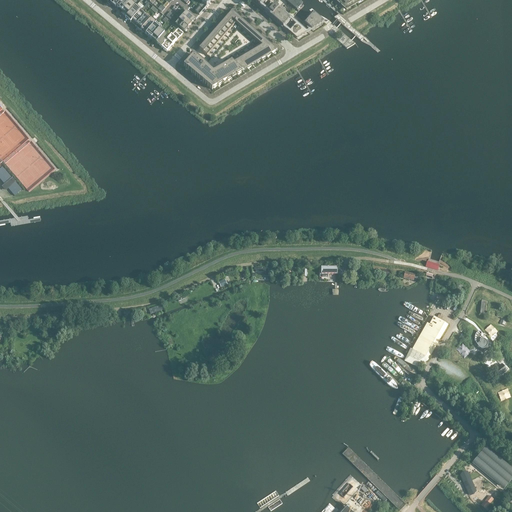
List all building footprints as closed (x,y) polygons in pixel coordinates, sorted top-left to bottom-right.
[(123,0),(114,0),(112,3),(110,5),(115,9),(117,7),(123,0)] [(130,2),(127,0),(123,0),(117,7),(119,9),(118,9),(122,12),(130,2),(130,3),(131,2),(130,2)] [(200,7),(203,10),(212,0),(204,0),(202,2),(194,11),(196,12),(197,12),(197,11),(200,7)] [(252,0),(259,6),(264,10),(268,14),(269,13),(272,15),(285,1),(285,0),(252,0)] [(304,5),(297,0),(285,0),(285,1),(298,12),(304,5)] [(335,0),(347,10),(358,3),(358,2),(357,3),(357,2),(360,0),(361,0),(361,1),(362,0),(335,0)] [(127,16),(135,7),(130,3),(130,2),(122,12),(127,16)] [(281,11),(279,9),(271,2),(264,10),(268,14),(269,13),(272,15),(271,17),(283,27),(284,26),(285,27),(292,19),(282,10),(281,11)] [(140,11),(142,10),(142,9),(137,5),(135,7),(127,16),(125,18),(126,18),(130,22),(132,20),(140,11)] [(195,20),(185,10),(181,15),(182,16),(191,24),(195,20)] [(137,24),(145,15),(140,11),(132,20),(137,24)] [(207,41),(203,45),(199,49),(207,56),(211,59),(208,63),(196,53),(194,55),(184,67),(188,70),(191,72),(200,80),(202,82),(212,90),(242,72),(247,69),(252,66),(257,63),(262,60),(266,57),(271,54),(270,53),(260,44),(264,40),(258,35),(252,29),(246,24),(240,19),(232,12),(228,16),(225,20),(221,24),(217,28),(214,32),(210,36),(207,41)] [(312,13),(306,19),(308,20),(304,24),(312,30),(324,23),(312,13)] [(141,30),(150,20),(145,16),(146,15),(145,15),(137,24),(136,26),(141,30)] [(182,16),(179,20),(188,28),(191,24),(182,16)] [(143,28),(148,33),(156,23),(151,19),(143,28)] [(188,28),(179,20),(175,24),(184,32),(188,28)] [(157,22),(147,34),(152,38),(162,27),(157,22)] [(296,22),(289,30),(288,31),(297,39),(306,34),(305,33),(307,32),(296,22)] [(164,34),(159,30),(151,39),(156,44),(164,34)] [(176,41),(180,37),(180,36),(175,32),(171,36),(170,38),(163,45),(161,48),(162,48),(166,52),(167,52),(167,51),(176,41)] [(170,38),(165,34),(164,34),(156,44),(157,44),(161,47),(161,48),(163,45),(170,38)] [(275,50),(264,40),(260,44),(270,53),(271,54),(275,50)] [(11,178),(2,167),(0,168),(0,179),(4,184),(2,187),(5,191),(8,189),(15,197),(22,190),(16,183),(16,182),(12,177),(11,178)] [(425,267),(437,271),(439,266),(438,265),(428,262),(427,262),(425,267)] [(296,272),(296,266),(286,266),(286,277),(293,277),(293,272),(296,272)] [(359,276),(359,273),(353,272),(354,267),(350,266),(349,274),(353,275),(359,276)] [(417,279),(418,275),(405,272),(404,278),(413,281),(414,278),(417,279)] [(451,297),(460,299),(463,284),(454,282),(451,297)] [(437,296),(436,301),(447,304),(448,299),(444,297),(439,296),(437,296)] [(162,304),(149,309),(151,315),(164,310),(162,304)] [(511,318),(511,319),(511,320),(498,316),(498,315),(497,315),(498,315),(498,314),(497,313),(497,312),(497,311),(496,311),(496,310),(495,310),(494,309),(493,309),(492,309),(491,310),(490,310),(489,311),(489,312),(488,312),(488,315),(489,315),(489,313),(490,312),(490,311),(491,311),(492,310),(493,310),(494,310),(495,311),(496,312),(496,313),(496,314),(496,315),(496,316),(497,316),(497,317),(501,318),(501,319),(500,322),(499,324),(504,326),(505,326),(506,324),(507,321),(507,320),(510,321),(511,321),(511,320),(511,318)] [(404,361),(416,367),(427,361),(437,343),(448,325),(441,321),(439,320),(434,318),(429,326),(427,324),(412,350),(410,349),(404,361)] [(483,339),(481,336),(481,335),(481,334),(481,333),(480,332),(479,332),(478,332),(477,333),(476,333),(476,334),(475,335),(475,336),(474,337),(474,338),(474,339),(474,340),(474,341),(474,342),(475,344),(475,345),(476,347),(477,348),(478,350),(480,351),(482,352),(484,355),(491,349),(489,346),(489,345),(488,343),(488,342),(487,341),(486,340),(485,339),(484,339),(483,339)] [(502,364),(493,371),(499,378),(509,370),(506,367),(505,368),(502,364)] [(511,468),(486,447),(473,463),(504,489),(511,479),(511,468)] [(306,465),(282,480),(288,488),(311,473),(306,465)] [(467,472),(460,475),(469,495),(475,493),(467,472)] [(356,485),(349,480),(337,494),(343,500),(356,485)] [(279,487),(256,501),(261,508),(284,493),(279,487)] [(304,494),(300,488),(287,496),(291,502),(304,494)] [(317,511),(328,500),(322,495),(308,510),(310,511),(317,511)] [(489,497),(481,506),(485,509),(493,500),(489,497)] [(270,511),(282,505),(279,501),(262,511),(261,511),(270,511)]
